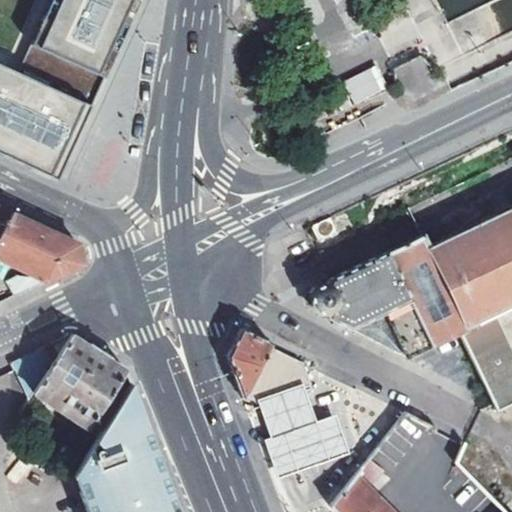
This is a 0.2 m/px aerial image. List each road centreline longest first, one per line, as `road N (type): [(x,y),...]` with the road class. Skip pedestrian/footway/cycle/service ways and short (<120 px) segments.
road 1 (residential): [(472,420),(254,308),(177,251)]
road 2 (residential): [(311,191),(227,172),(185,72)]
road 3 (residential): [(462,118),(311,191)]
road 4 (residential): [(311,191),(177,251)]
road 5 (secondary): [(192,386),(200,357),(177,251)]
road 6 (secondary): [(121,274),(160,364),(192,386)]
road 7 (secondary): [(236,511),(192,386)]
road 8 (residential): [(121,274),(0,327)]
